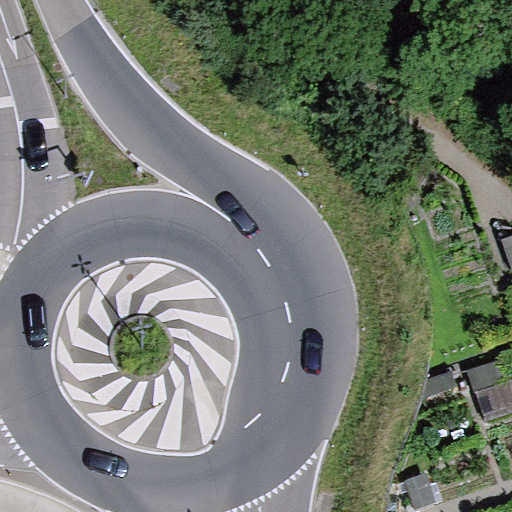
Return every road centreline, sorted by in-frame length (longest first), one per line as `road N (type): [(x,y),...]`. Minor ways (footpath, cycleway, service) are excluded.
road 1 (primary): [(264,445),(315,359),(321,319),(313,266),(279,212),(146,124),(84,43),(64,0)]
road 2 (primary): [(264,445),(282,353),(276,314),(232,250),(199,230),(155,219),(109,223),(69,241),(36,271)]
road 3 (track): [(281,0),(344,85),(511,197)]
road 4 (primary): [(15,308),(7,355),(15,403),(39,445)]
road 5 (primary): [(20,135),(36,271)]
road 6 (primary): [(141,494),(209,478),(264,445)]
